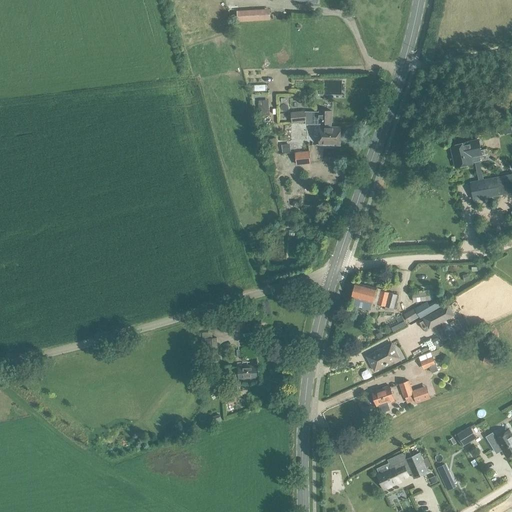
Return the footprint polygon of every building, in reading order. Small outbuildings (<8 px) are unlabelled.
[(237,18),(237,29),(271,28),(270,17),(237,18)] [(407,75),(415,49),(410,48),(402,74),(407,75)] [(313,112),(306,111),(291,112),(292,124),(307,122),(307,124),(320,124),(321,123),(325,123),(332,123),(332,111),(320,111),(320,112),(313,112)] [(325,123),(325,127),(320,127),(320,145),(341,145),(341,127),(331,127),(332,123),(325,123)] [(468,143),(452,146),(456,167),(474,163),(473,157),(483,155),(480,139),(470,142),(468,142),(468,143)] [(290,144),(282,145),(283,153),(291,152),(290,144)] [(310,151),(295,153),(297,165),(311,164),(310,151)] [(479,181),(470,182),(474,201),(500,196),(500,195),(500,194),(497,177),(484,180),(479,181)] [(356,283),(352,297),(395,309),(399,295),(380,291),(381,290),(356,283)] [(433,290),(413,292),(414,303),(434,301),(433,290)] [(426,303),(416,309),(420,316),(420,317),(440,306),(438,301),(428,306),(426,303)] [(449,304),(423,318),(429,329),(454,315),(452,310),(449,304)] [(415,308),(404,314),(409,323),(420,316),(416,309),(415,308)] [(179,333),(145,352),(153,366),(187,347),(179,333)] [(440,340),(434,343),(437,348),(443,345),(440,339),(440,340)] [(392,344),(384,348),(391,362),(394,361),(395,363),(400,360),(392,344)] [(391,362),(384,348),(367,357),(375,371),(391,362)] [(486,354),(483,362),(496,367),(498,359),(486,354)] [(433,357),(421,362),(424,369),(429,367),(436,364),(433,357)] [(239,366),(239,368),(231,368),(231,366),(221,366),(222,382),(232,381),(232,379),(239,378),(240,380),(257,379),(256,364),(239,366)] [(436,364),(429,367),(432,374),(439,371),(436,364)] [(495,374),(497,370),(486,366),(484,370),(495,374)] [(417,367),(408,371),(415,385),(423,381),(417,367)] [(413,395),(416,404),(431,399),(427,386),(413,390),(409,380),(399,384),(404,398),(413,395)] [(390,386),(372,392),(377,407),(379,406),(382,413),(390,410),(388,403),(395,401),(390,386)] [(415,404),(417,410),(432,407),(430,401),(415,404)] [(220,415),(209,419),(211,425),(222,421),(220,415)] [(470,427),(457,435),(464,446),(477,438),(470,427)] [(496,438),(493,433),(487,437),(494,449),(500,446),(507,458),(511,454),(511,434),(509,430),(496,438)] [(477,441),(470,448),(475,453),(482,447),(477,441)] [(388,460),(389,463),(377,469),(379,474),(378,474),(384,489),(401,482),(400,481),(410,477),(409,475),(412,473),(406,460),(412,457),(409,451),(388,460)] [(420,454),(412,457),(406,460),(412,473),(414,478),(428,472),(426,467),(423,460),(420,454)] [(429,458),(423,460),(426,467),(432,465),(431,464),(429,458)] [(440,460),(431,464),(432,465),(442,487),(451,483),(440,460)] [(409,480),(394,486),(396,491),(411,485),(409,480)]
